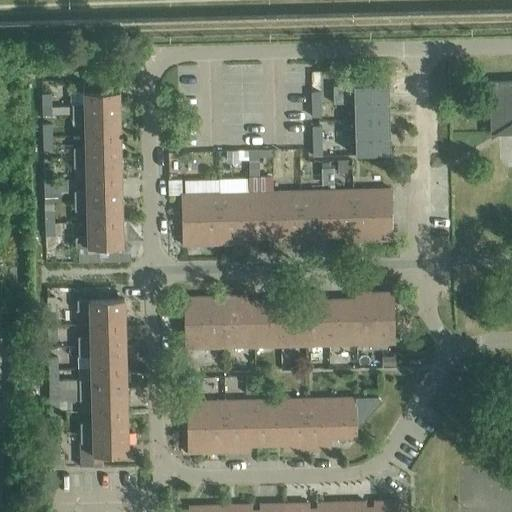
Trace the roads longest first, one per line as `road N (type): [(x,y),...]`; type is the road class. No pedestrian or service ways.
road 1 (residential): [(153,272),(159,463),(168,472),(368,468),(451,349)]
road 2 (residential): [(419,49),(162,57),(148,76),(153,272)]
road 3 (residential): [(153,272),(425,266)]
road 4 (residential): [(419,49),(425,266)]
